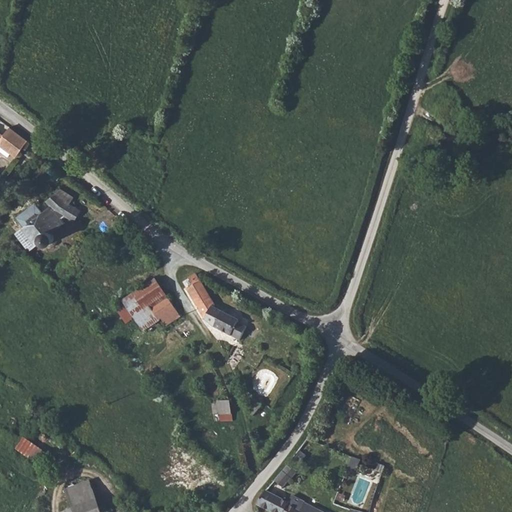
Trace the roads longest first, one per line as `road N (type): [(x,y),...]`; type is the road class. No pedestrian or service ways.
road 1 (unclassified): [(0,106),(171,246),(338,337)]
road 2 (unclassified): [(447,0),(338,337)]
road 3 (unknown): [(171,246),(175,283),(210,335),(267,475)]
road 4 (unclassified): [(338,337),(511,449)]
road 5 (unclassified): [(338,337),(306,423),(240,511)]
